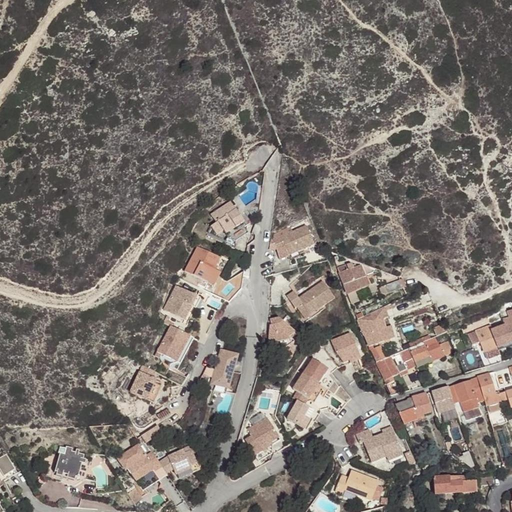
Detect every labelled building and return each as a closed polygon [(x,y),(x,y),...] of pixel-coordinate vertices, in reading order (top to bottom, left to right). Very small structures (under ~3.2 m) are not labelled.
[(229,203),(209,216),(215,225),(209,228),(215,236),(222,232),(227,239),(245,227),(229,203)] [(284,247),(285,250),(288,258),(314,246),(305,227),(280,237),(279,236),(270,240),(276,251),(284,247)] [(211,286),(224,263),(201,251),(188,274),(211,286)] [(231,267),(224,263),(211,286),(219,290),(231,267)] [(338,272),(342,283),(359,278),(364,276),(360,265),(338,272)] [(342,283),(346,293),(354,290),(362,287),(359,278),(342,283)] [(384,287),(388,295),(403,289),(400,281),(384,287)] [(301,306),(309,317),(334,300),(322,282),(297,299),(292,293),(286,298),(294,311),(297,309),(301,306)] [(197,298),(177,287),(164,310),(184,321),(191,307),(197,298)] [(366,297),(362,287),(354,290),(357,300),(366,297)] [(203,301),(197,298),(191,307),(198,311),(203,301)] [(304,320),(309,317),(301,306),(297,309),(304,320)] [(383,307),(356,319),(367,345),(393,337),(389,325),(383,327),(381,319),(386,317),(384,310),(383,307)] [(499,313),(502,320),(510,319),(506,310),(499,313)] [(504,326),(492,331),(490,331),(496,349),(511,342),(511,317),(510,319),(502,320),(504,326)] [(474,329),(486,325),(484,321),(472,325),(474,329)] [(284,325),(278,324),(277,330),(271,330),(270,348),(279,349),(284,355),(302,348),(298,345),(302,340),(284,325)] [(483,354),(496,349),(490,331),(492,331),(491,327),(490,326),(474,331),(483,354)] [(186,335),(185,335),(170,327),(156,353),(172,361),(186,335)] [(334,354),(341,361),(349,358),(351,361),(359,357),(349,333),(329,342),(334,354)] [(193,339),(186,335),(172,361),(179,365),(193,339)] [(422,342),(423,342),(421,337),(409,342),(411,347),(422,342)] [(436,344),(434,338),(423,342),(422,342),(424,347),(429,357),(431,363),(444,357),(438,344),(436,344)] [(446,340),(438,344),(444,357),(452,353),(446,340)] [(424,347),(422,342),(411,347),(408,348),(410,354),(424,347)] [(511,342),(496,349),(498,351),(511,345),(511,342)] [(410,354),(414,364),(429,357),(424,347),(410,354)] [(370,350),(375,362),(385,358),(382,351),(377,353),(375,348),(370,350)] [(410,354),(408,348),(398,352),(401,358),(407,371),(408,371),(416,368),(414,364),(410,354)] [(401,358),(398,352),(391,355),(394,361),(401,358)] [(212,386),(225,391),(233,367),(234,358),(218,353),(208,385),(212,386)] [(317,365),(326,371),(330,373),(336,368),(323,353),(317,365)] [(394,361),(391,355),(385,358),(375,362),(382,375),(397,368),(394,361)] [(416,368),(417,369),(431,363),(429,357),(414,364),(416,368)] [(401,358),(394,361),(397,368),(399,375),(407,371),(401,358)] [(311,361),(293,392),(297,394),(308,401),(317,385),(326,371),(317,365),(311,361)] [(382,375),(385,381),(399,375),(397,368),(382,375)] [(507,369),(500,371),(504,385),(511,384),(507,369)] [(478,378),(479,379),(485,399),(496,396),(490,374),(478,378)] [(154,381),(139,375),(130,393),(146,400),(154,381)] [(479,379),(449,388),(454,404),(460,402),(463,411),(478,407),(477,403),(485,401),(485,399),(479,379)] [(161,385),(154,381),(146,400),(152,403),(161,385)] [(395,383),(387,387),(391,397),(393,397),(396,396),(400,395),(395,383)] [(317,385),(308,401),(314,404),(323,389),(317,385)] [(223,397),(225,391),(212,386),(210,393),(223,397)] [(449,387),(432,392),(435,404),(439,414),(456,409),(454,404),(449,388),(449,387)] [(394,403),(403,424),(424,418),(423,415),(432,413),(428,398),(431,398),(429,393),(394,403)] [(506,393),(496,396),(498,403),(508,400),(506,393)] [(308,401),(297,394),(293,400),(297,402),(304,407),(308,401)] [(496,396),(485,399),(487,406),(498,403),(496,396)] [(304,431),(314,412),(304,407),(297,402),(286,421),(304,431)] [(495,414),(489,416),(493,427),(501,425),(497,413),(495,414)] [(270,444),(271,446),(279,442),(267,419),(247,430),(251,437),(244,441),(252,456),(264,450),(262,447),(270,444)] [(162,433),(157,425),(141,436),(145,443),(162,433)] [(387,458),(401,453),(393,431),(373,439),(369,431),(356,436),(359,445),(363,444),(371,465),(387,458)] [(159,463),(151,451),(145,455),(137,445),(116,459),(124,471),(126,469),(135,482),(152,470),(154,473),(162,467),(159,463)] [(59,448),(58,452),(57,455),(59,455),(53,474),(74,480),(76,481),(84,456),(71,452),(72,449),(66,447),(65,449),(59,448)] [(179,455),(178,452),(168,456),(168,458),(173,470),(174,473),(178,479),(199,471),(191,450),(184,453),(179,455)] [(403,456),(401,453),(387,458),(388,462),(403,456)] [(0,469),(3,475),(14,469),(6,454),(0,457),(0,469)] [(471,455),(459,460),(471,469),(474,468),(471,455)] [(168,458),(159,463),(162,467),(166,473),(173,470),(168,458)] [(166,473),(162,467),(154,473),(152,470),(135,482),(136,484),(142,492),(168,475),(166,473)] [(341,476),(335,492),(342,495),(344,491),(370,501),(378,482),(351,471),(348,479),(341,476)] [(436,494),(450,494),(450,483),(457,482),(457,477),(436,478),(436,494)] [(493,477),(479,478),(479,486),(494,485),(493,477)] [(477,481),(463,482),(464,493),(478,492),(477,481)] [(450,483),(450,494),(454,494),(464,493),(463,482),(457,482),(450,483)]
